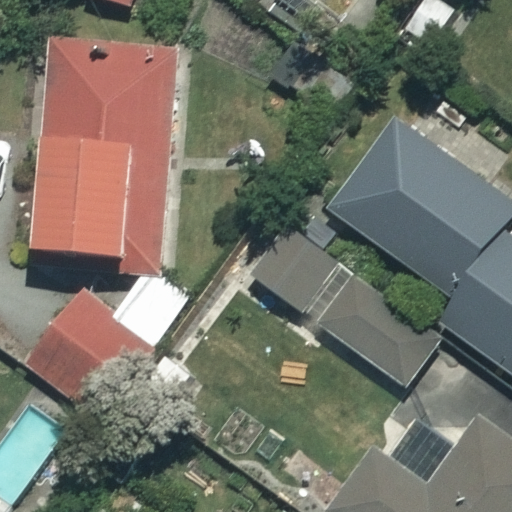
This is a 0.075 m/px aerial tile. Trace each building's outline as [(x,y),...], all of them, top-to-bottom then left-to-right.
[(140,0),(103,0),(138,10),(140,0)] [(183,54),(52,41),(30,250),(162,264),(183,54)] [(448,299),(502,230),(511,215),(511,206),(388,122),(324,215),(448,299)] [(429,326),(447,342),(511,385),(511,237),(502,230),(448,299),(429,326)] [(447,342),(429,326),(291,232),(254,286),(412,393),(447,342)] [(187,305),(146,276),(113,323),(78,298),(27,368),(103,422),(187,305)] [(392,461),(377,451),(333,511),(511,511),(511,442),(482,421),(463,448),(422,419),(392,461)]
